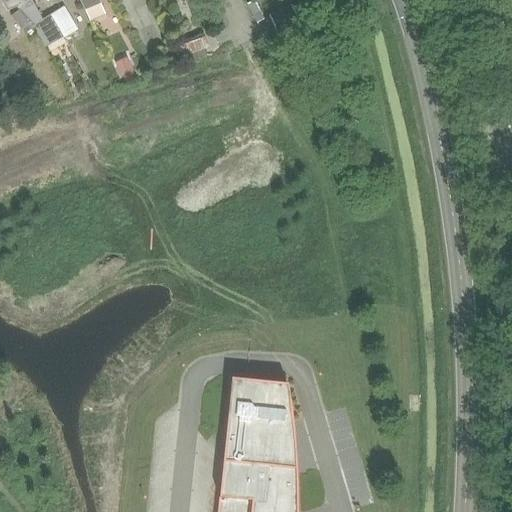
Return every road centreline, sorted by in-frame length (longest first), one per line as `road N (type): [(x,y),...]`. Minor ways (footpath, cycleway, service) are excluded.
road 1 (secondary): [(463,511),(460,278),(444,161),(403,0)]
road 2 (unclassified): [(505,511),(505,296),(484,151)]
road 3 (unclassified): [(484,151),(448,0)]
